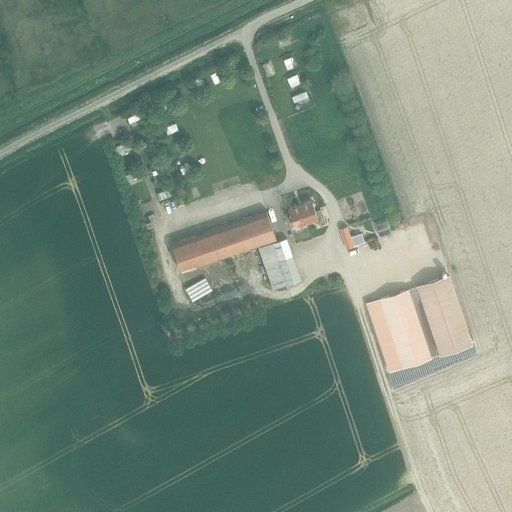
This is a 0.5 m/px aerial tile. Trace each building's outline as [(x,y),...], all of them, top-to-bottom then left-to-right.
[(288,50),(291,58),(305,52),(302,44),(288,50)] [(227,56),(217,59),(220,70),(230,67),(227,56)] [(273,72),(269,61),(262,64),(266,75),(273,72)] [(297,76),(310,69),(307,62),(293,69),(297,76)] [(192,76),(186,79),(189,85),(195,83),(192,76)] [(300,86),(303,94),(317,88),(313,80),(300,86)] [(136,107),(140,116),(150,112),(146,102),(136,107)] [(148,133),(152,142),(159,139),(155,130),(148,133)] [(138,132),(129,133),(131,144),(139,143),(138,132)] [(147,160),(139,161),(141,172),(148,171),(147,160)] [(169,182),(171,175),(163,173),(162,180),(169,182)] [(368,184),(358,187),(364,207),(374,204),(368,184)] [(156,193),(159,200),(169,196),(167,189),(156,193)] [(311,200),(300,204),(306,223),(316,219),(318,226),(326,223),(321,209),(315,211),(311,200)] [(306,223),(300,204),(288,208),(294,227),(306,223)] [(180,272),(275,240),(265,211),(170,243),(180,272)] [(197,215),(185,218),(186,224),(199,220),(197,215)] [(339,227),(346,247),(364,241),(361,231),(351,235),(347,224),(339,227)] [(273,289),(301,279),(286,238),(258,248),(273,289)] [(449,276),(380,299),(366,303),(389,370),(431,355),(471,342),(449,276)] [(205,278),(193,284),(185,289),(191,301),(211,291),(205,278)]
